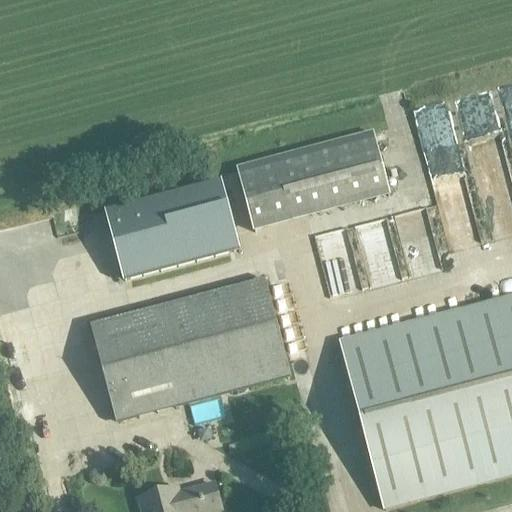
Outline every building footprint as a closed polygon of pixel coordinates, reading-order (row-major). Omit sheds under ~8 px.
[(511,145),(511,89),(499,92),(511,145)] [(486,241),(511,234),(511,220),(482,92),(452,99),(486,241)] [(436,106),(407,113),(429,211),(458,204),(436,106)] [(373,135),(238,171),(255,234),(390,198),(373,135)] [(217,186),(106,216),(124,282),(235,252),(217,186)] [(407,279),(436,270),(417,209),(389,218),(407,279)] [(469,218),(438,224),(443,252),(474,246),(469,218)] [(377,220),(350,228),(370,289),(397,280),(377,220)] [(311,237),(328,299),(356,292),(339,229),(311,237)] [(66,234),(66,244),(84,244),(84,234),(66,234)] [(94,329),(119,423),(288,378),(263,284),(94,329)] [(366,437),(385,511),(387,511),(511,479),(511,298),(341,344),(361,419),(358,423),(357,427),(358,432),(361,436),(366,437)] [(178,491),(139,502),(142,511),(221,511),(215,487),(179,496),(178,491)]
